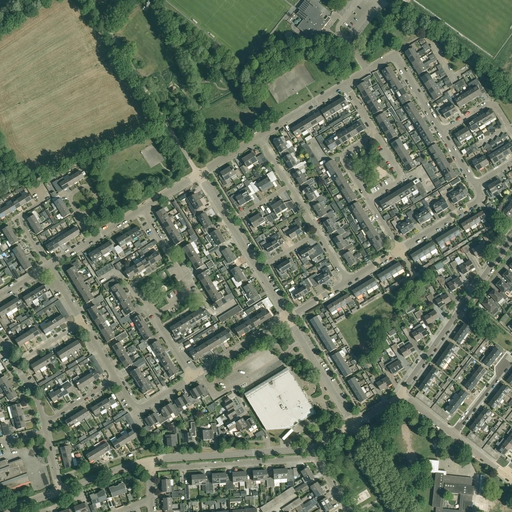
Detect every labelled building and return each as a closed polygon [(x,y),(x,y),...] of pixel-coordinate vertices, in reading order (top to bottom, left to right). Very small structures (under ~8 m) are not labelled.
[(306,0),(305,0),(299,9),(307,15),(298,27),(305,33),(308,30),(317,36),(327,23),(330,19),(329,18),(327,20),(326,22),(320,17),(323,13),(306,0)] [(405,53),(409,59),(417,54),(413,48),(405,53)] [(409,59),(412,64),(420,59),(417,54),(409,59)] [(439,62),(436,57),(431,60),(432,63),(434,62),(435,64),(437,63),(438,65),(440,64),(439,62)] [(412,64),(416,70),(424,65),(420,59),(412,64)] [(420,77),(428,72),(424,65),(416,70),(420,77)] [(382,72),(386,78),(394,73),(391,67),(382,72)] [(373,75),(378,83),(382,81),(377,72),(373,75)] [(425,84),(433,79),(428,72),(420,77),(422,80),(423,81),(422,81),(422,82),(423,84),(424,84),(425,84)] [(386,78),(389,84),(397,78),(394,73),(386,78)] [(368,81),(365,82),(358,87),(361,93),(369,88),(367,85),(370,83),(369,81),(371,79),(370,76),(366,78),(368,81)] [(389,84),(393,89),(401,84),(397,78),(389,84)] [(425,84),(428,90),(436,85),(436,84),(433,79),(425,84)] [(472,90),(477,98),(479,97),(480,97),(482,96),(483,95),(482,95),(480,91),(483,89),(479,82),(475,84),(477,87),(474,89),(472,86),(470,87),(472,90)] [(440,85),(438,83),(436,84),(436,85),(428,90),(432,95),(439,90),(437,87),(440,85)] [(393,89),(396,94),(404,89),(401,84),(393,89)] [(361,93),(364,98),(372,93),(369,88),(361,93)] [(396,94),(399,100),(407,95),(404,89),(396,94)] [(443,96),(439,90),(432,95),(435,101),(443,96)] [(472,90),(466,93),(471,101),(477,98),(472,90)] [(364,98),(368,104),(376,99),(372,93),(364,98)] [(461,97),(466,105),(471,101),(466,93),(461,97)] [(411,100),(407,95),(399,100),(403,105),(411,100)] [(460,108),(466,105),(461,97),(455,100),(460,108)] [(338,101),(343,109),(349,105),(344,98),(338,101)] [(368,104),(371,109),(379,104),(376,99),(368,104)] [(333,104),(338,112),(343,109),(338,101),(333,104)] [(404,108),(408,113),(416,108),(412,103),(404,108)] [(327,108),(332,116),(338,112),(333,104),(327,108)] [(383,110),(379,104),(371,109),(375,115),(383,110)] [(453,104),(447,108),(452,116),(458,112),(453,104)] [(447,119),(452,116),(447,108),(444,110),(443,108),(440,109),(439,107),(436,110),(440,116),(444,114),(447,119)] [(327,108),(322,111),(327,119),(332,116),(327,108)] [(408,113),(411,119),(419,114),(416,108),(408,113)] [(492,110),(486,113),(491,121),(496,118),(492,110)] [(314,116),(319,124),(324,121),(319,113),(314,116)] [(486,113),(480,117),(485,125),(491,121),(486,113)] [(376,119),(379,124),(387,119),(384,114),(376,119)] [(411,119),(414,124),(422,119),(419,114),(411,119)] [(308,119),(313,127),(319,124),(314,116),(308,119)] [(480,117),(475,120),(480,128),(485,125),(480,117)] [(303,123),(308,131),(313,127),(308,119),(303,123)] [(361,119),(352,124),(354,126),(359,134),(364,130),(363,128),(365,126),(361,119)] [(379,124),(383,130),(391,125),(387,119),(379,124)] [(414,124),(418,130),(426,125),(422,119),(414,124)] [(474,131),(480,128),(475,120),(469,124),(474,131)] [(298,126),(303,134),(308,131),(303,123),(298,126)] [(383,130),(386,135),(394,130),(391,125),(383,130)] [(418,130),(421,135),(429,130),(426,125),(418,130)] [(297,138),(303,134),(298,126),(292,130),(297,138)] [(354,126),(348,129),(353,137),(359,134),(354,126)] [(467,128),(461,131),(466,139),(472,136),(467,128)] [(348,129),(343,133),(348,141),(353,137),(348,129)] [(398,136),(394,130),(386,135),(390,141),(398,136)] [(424,140),(432,135),(429,130),(421,135),(424,140)] [(466,139),(461,131),(456,135),(457,137),(454,139),(459,147),(462,145),(460,143),(466,139)] [(343,133),(337,136),(342,144),(348,141),(343,133)] [(316,138),(320,144),(325,141),(321,135),(316,138)] [(432,135),(424,140),(428,146),(436,141),(432,135)] [(337,136),(332,140),(337,147),(342,144),(337,136)] [(274,142),(277,148),(287,142),(285,139),(282,141),(281,138),(278,140),(277,138),(276,138),(274,139),(274,140),(275,142),(274,142)] [(392,144),(395,150),(403,145),(400,139),(392,144)] [(332,140),(326,143),(328,146),(331,151),(337,147),(332,140)] [(284,152),(285,154),(294,149),(292,146),(287,149),(286,146),(288,145),(287,142),(277,148),(281,153),(284,152)] [(429,149),(432,155),(440,150),(437,144),(429,149)] [(395,150),(399,155),(406,150),(403,145),(395,150)] [(506,146),(500,149),(505,157),(510,154),(506,146)] [(284,159),(287,164),(296,158),(295,156),(293,157),(291,154),(296,151),(294,149),(285,154),(287,157),(284,159)] [(500,149),(495,153),(500,161),(505,157),(500,149)] [(399,155),(402,161),(410,156),(406,150),(399,155)] [(432,155),(435,160),(443,155),(440,150),(432,155)] [(254,153),(248,156),(253,164),(259,161),(260,164),(263,162),(260,156),(257,158),(254,153)] [(494,164),(500,161),(495,153),(489,156),(494,164)] [(435,160),(439,165),(447,161),(443,155),(435,160)] [(247,168),(253,164),(248,156),(242,159),(245,165),(243,166),(247,172),(249,171),(247,168)] [(402,161),(405,166),(413,161),(410,156),(402,161)] [(484,156),(479,160),(484,168),(489,164),(484,156)] [(305,161),(303,163),(302,162),(298,165),(296,162),(298,161),(296,158),(287,164),(291,170),(294,168),(295,170),(306,163),(307,163),(305,161)] [(326,165),(329,171),(337,166),(334,160),(326,165)] [(478,171),(484,168),(479,160),(473,163),(478,171)] [(417,167),(413,161),(405,166),(409,172),(417,167)] [(450,166),(447,161),(439,165),(442,171),(450,166)] [(294,175),(297,180),(306,174),(305,172),(303,174),(301,171),(306,168),(306,167),(307,167),(306,163),(295,170),(297,173),(294,175)] [(226,169),(231,178),(237,174),(239,177),(242,175),(238,169),(235,171),(232,166),(226,169)] [(340,171),(337,166),(329,171),(333,176),(340,171)] [(453,171),(450,166),(442,171),(446,176),(453,171)] [(226,181),(231,178),(226,169),(220,173),(224,178),(221,180),(225,186),(227,184),(226,181)] [(75,174),(79,181),(84,178),(80,171),(75,174)] [(333,176),(336,181),(344,177),(340,171),(333,176)] [(457,177),(453,171),(446,176),(449,182),(457,177)] [(269,178),(263,181),(268,189),(274,186),(271,181),(274,179),(270,173),(267,175),(269,178)] [(79,181),(75,174),(70,177),(74,184),(79,181)] [(306,182),(308,185),(315,180),(314,177),(312,178),(308,181),(306,178),(308,177),(306,174),(297,180),(301,186),(306,182)] [(65,178),(67,179),(65,181),(69,187),(74,184),(70,177),(68,178),(67,176),(65,178)] [(336,181),(339,187),(347,182),(344,177),(336,181)] [(316,191),(317,190),(314,185),(316,184),(320,181),(318,178),(316,180),(315,180),(308,185),(310,188),(304,191),(308,196),(316,191)] [(459,178),(450,183),(452,186),(461,181),(459,178)] [(412,193),(418,190),(417,187),(415,185),(420,182),(418,179),(407,185),(412,193)] [(499,179),(494,183),(499,191),(504,187),(505,189),(508,187),(505,182),(502,184),(499,179)] [(60,181),(62,182),(59,184),(63,191),(69,187),(65,181),(63,181),(62,180),(60,181)] [(263,193),(268,189),(263,181),(258,185),(256,181),(253,183),(253,182),(250,184),(251,185),(254,191),(257,189),(260,188),(263,193)] [(339,187),(342,192),(350,187),(347,182),(339,187)] [(493,194),(499,191),(494,183),(488,186),(491,191),(487,193),(490,198),(493,196),(493,195),(493,194)] [(462,184),(459,186),(460,188),(455,192),(460,200),(466,197),(466,196),(469,194),(467,191),(468,191),(465,186),(464,187),(462,184)] [(407,185),(402,189),(407,196),(412,193),(407,185)] [(247,191),(242,194),(247,202),(252,199),(249,194),(252,192),(248,186),(245,188),(247,191)] [(342,192),(346,197),(353,193),(350,187),(342,192)] [(446,189),(444,187),(442,188),(448,199),(451,197),(455,204),(460,200),(455,192),(450,195),(446,189)] [(445,200),(448,199),(442,188),(438,190),(440,193),(440,192),(443,196),(439,198),(441,200),(438,202),(444,211),(449,207),(445,200)] [(402,189),(396,192),(401,200),(407,196),(402,189)] [(323,194),(322,195),(318,198),(315,194),(318,193),(316,191),(308,196),(311,202),(316,199),(318,201),(325,197),(323,194)] [(396,192),(391,195),(396,203),(401,200),(396,192)] [(22,196),(27,203),(32,200),(28,193),(22,196)] [(357,198),(353,193),(346,197),(349,203),(357,198)] [(185,198),(190,205),(199,200),(195,194),(189,198),(186,194),(179,198),(181,201),(185,198)] [(234,204),(234,203),(238,201),(241,206),(247,202),(242,194),(236,198),(234,195),(230,197),(234,204)] [(391,195),(386,199),(390,207),(396,203),(391,195)] [(27,203),(22,196),(17,199),(21,206),(27,203)] [(321,203),(322,202),(326,199),(325,197),(318,201),(320,204),(314,207),(317,213),(324,209),(324,208),(327,207),(325,204),(322,206),(321,203)] [(438,214),(444,211),(438,202),(433,205),(429,200),(429,199),(428,197),(425,199),(431,209),(434,207),(438,214)] [(21,206),(17,199),(12,203),(16,209),(21,206)] [(55,203),(58,208),(64,204),(61,199),(55,203)] [(385,210),(390,207),(386,199),(380,202),(385,210)] [(423,204),(424,204),(427,209),(421,212),(427,221),(432,217),(428,211),(431,209),(425,199),(421,201),(423,204)] [(190,205),(188,206),(194,215),(195,214),(202,210),(200,207),(203,206),(199,200),(190,205)] [(283,200),(277,203),(282,212),(288,208),(289,211),(292,209),(288,203),(286,205),(283,200)] [(358,202),(351,207),(354,213),(362,208),(358,202)] [(16,209),(12,203),(7,206),(11,212),(16,209)] [(272,214),(269,215),(273,222),(275,225),(273,221),(275,219),(276,220),(278,218),(277,215),(282,212),(277,203),(272,207),(275,212),(272,214)] [(52,211),(54,213),(59,210),(61,213),(67,209),(64,204),(58,208),(52,211)] [(510,218),(511,215),(511,205),(510,204),(508,207),(506,208),(503,212),(510,218)] [(11,212),(7,206),(2,209),(6,216),(11,212)] [(157,217),(158,219),(167,214),(164,208),(156,213),(157,215),(157,217)] [(354,213),(357,218),(365,213),(362,208),(354,213)] [(70,214),(67,209),(61,213),(64,218),(70,214)] [(317,213),(321,218),(326,215),(328,218),(334,214),(332,211),(328,214),(324,209),(317,213)] [(198,217),(201,223),(208,219),(205,213),(204,213),(202,210),(195,214),(197,217),(198,217)] [(412,210),(409,212),(414,220),(417,218),(421,225),(427,221),(421,212),(416,216),(412,210)] [(406,214),(409,217),(406,219),(407,221),(404,223),(410,231),(415,228),(411,221),(414,220),(409,212),(406,214)] [(483,212),(477,215),(481,221),(487,218),(483,212)] [(267,225),(268,224),(268,225),(273,222),(269,215),(267,217),(264,218),(261,213),(255,217),(260,225),(266,222),(267,225)] [(357,218),(361,224),(369,219),(365,213),(357,218)] [(161,222),(162,224),(170,219),(174,217),(172,214),(168,216),(167,214),(158,219),(160,222),(161,222)] [(324,223),(328,229),(334,225),(334,224),(337,223),(334,217),(335,217),(334,214),(328,218),(329,220),(324,223)] [(27,219),(31,224),(37,220),(36,219),(38,218),(37,216),(35,217),(34,215),(27,219)] [(477,215),(472,218),(476,225),(481,221),(477,215)] [(255,217),(250,220),(253,225),(250,227),(254,233),(257,231),(255,228),(260,225),(255,217)] [(472,218),(467,221),(471,228),(476,225),(472,218)] [(163,227),(165,230),(165,229),(173,225),(170,219),(162,224),(163,224),(162,224),(163,224),(164,226),(163,227)] [(204,234),(206,232),(213,228),(212,225),(208,219),(201,223),(203,226),(201,228),(204,234)] [(361,224),(364,229),(372,224),(369,219),(361,224)] [(31,224),(34,229),(40,226),(39,224),(41,223),(40,221),(38,222),(37,220),(31,224)] [(297,228),(294,229),(297,235),(303,232),(299,227),(302,225),(299,220),(294,223),(297,228)] [(404,235),(410,231),(404,223),(399,226),(395,220),(392,222),(397,230),(400,228),(404,235)] [(465,231),(471,228),(467,221),(461,225),(465,231)] [(339,225),(338,222),(337,223),(334,224),(334,225),(328,229),(331,234),(336,231),(338,234),(344,230),(342,227),(338,230),(336,227),(339,225)] [(364,229),(367,234),(375,230),(372,224),(364,229)] [(168,233),(169,235),(177,230),(173,225),(165,229),(165,230),(166,233),(168,233)] [(5,235),(12,231),(9,226),(2,230),(5,235)] [(41,227),(40,226),(34,229),(37,235),(43,231),(42,229),(44,228),(43,226),(41,227)] [(143,231),(141,232),(138,226),(132,230),(137,238),(140,236),(141,237),(145,234),(143,231)] [(71,230),(76,237),(81,234),(77,227),(71,230)] [(294,229),(291,231),(288,227),(283,230),(286,235),(289,233),(292,239),(297,235),(294,229)] [(452,230),(456,237),(461,233),(457,227),(452,230)] [(215,231),(213,228),(206,232),(208,235),(207,235),(211,242),(214,240),(221,236),(217,230),(215,231)] [(76,237),(71,230),(66,233),(70,240),(76,237)] [(132,230),(127,233),(132,241),(137,238),(132,230)] [(170,238),(171,241),(180,235),(177,230),(169,235),(170,237),(170,238)] [(334,240),(338,245),(344,241),(344,240),(341,235),(346,232),(344,230),(338,234),(339,236),(334,240)] [(367,234),(371,240),(379,235),(375,230),(367,234)] [(452,230),(447,234),(451,240),(456,237),(452,230)] [(12,231),(5,235),(8,240),(15,236),(12,231)] [(70,240),(66,233),(61,236),(65,243),(70,240)] [(122,236),(126,244),(132,241),(127,233),(122,236)] [(274,241),(271,243),(275,249),(280,246),(277,240),(279,239),(276,234),(271,237),(274,241)] [(447,234),(441,237),(445,243),(451,240),(447,234)] [(175,245),(176,246),(183,241),(180,235),(171,241),(173,243),(174,243),(176,245),(175,245)] [(371,240),(374,245),(382,240),(379,235),(371,240)] [(15,236),(8,240),(6,242),(9,247),(18,242),(15,236)] [(65,243),(61,236),(56,240),(60,246),(65,243)] [(122,236),(116,240),(121,248),(126,244),(122,236)] [(215,248),(210,251),(212,254),(219,250),(217,247),(218,246),(225,242),(221,236),(214,240),(211,242),(215,248)] [(441,237),(436,240),(440,247),(445,243),(441,237)] [(345,251),(348,250),(354,246),(352,243),(350,245),(346,239),(344,240),(344,241),(338,245),(341,251),(343,249),(345,251)] [(60,246),(56,240),(51,243),(55,250),(60,246)] [(374,245),(377,251),(385,246),(382,240),(374,245)] [(109,253),(112,251),(114,254),(117,253),(115,249),(110,241),(104,245),(109,253)] [(269,253),(275,249),(271,243),(268,245),(265,241),(261,244),(264,248),(266,247),(269,253)] [(432,242),(427,246),(431,252),(436,249),(432,242)] [(55,250),(51,243),(46,246),(50,253),(55,250)] [(183,248),(186,254),(194,249),(190,243),(183,248)] [(488,251),(487,250),(489,248),(487,244),(485,246),(483,243),(478,247),(482,254),(488,251)] [(99,248),(104,256),(105,255),(106,256),(110,254),(109,253),(104,245),(99,248)] [(16,255),(22,251),(19,246),(12,250),(16,255)] [(311,246),(306,250),(310,256),(311,258),(314,256),(317,261),(322,258),(318,250),(315,252),(311,246)] [(344,256),(348,261),(359,255),(362,253),(362,252),(359,254),(354,257),(351,252),(356,249),(354,246),(348,250),(350,252),(344,256)] [(427,246),(421,249),(425,255),(431,252),(427,246)] [(477,257),(482,254),(478,247),(472,250),(477,257)] [(105,258),(104,256),(99,248),(94,251),(99,259),(101,258),(102,260),(105,258)] [(223,255),(225,258),(232,253),(228,248),(220,252),(221,253),(219,254),(220,257),(223,255)] [(156,249),(152,251),(154,253),(151,255),(156,263),(162,260),(156,249)] [(186,254),(189,259),(197,254),(194,249),(186,254)] [(421,249),(416,252),(420,259),(425,255),(421,249)] [(306,250),(301,253),(304,259),(302,260),(305,265),(309,262),(307,258),(310,256),(306,250)] [(25,252),(23,253),(22,251),(16,255),(13,257),(14,259),(17,258),(19,260),(25,256),(26,255),(25,252)] [(88,255),(92,261),(90,263),(92,266),(96,263),(95,261),(99,259),(94,251),(88,255)] [(415,262),(420,259),(416,252),(411,255),(415,262)] [(227,265),(228,268),(235,264),(233,261),(236,260),(232,253),(225,258),(229,264),(227,265)] [(189,259),(193,265),(201,260),(197,254),(189,259)] [(144,255),(141,257),(143,260),(141,261),(146,269),(151,266),(146,258),(144,255)] [(151,255),(146,258),(151,266),(156,263),(151,255)] [(348,261),(351,267),(358,263),(360,262),(358,259),(361,257),(359,255),(348,261)] [(25,256),(19,260),(22,265),(28,261),(25,256)] [(204,265),(201,260),(193,265),(196,270),(204,265)] [(289,260),(283,263),(287,269),(290,267),(293,272),(298,269),(295,264),(292,265),(289,260)] [(28,261),(22,265),(25,271),(32,267),(28,261)] [(141,261),(135,265),(140,273),(146,269),(141,261)] [(471,261),(465,264),(470,271),(475,268),(471,261)] [(66,271),(70,277),(78,272),(80,271),(78,267),(80,266),(78,264),(78,265),(76,262),(68,267),(70,269),(66,271)] [(284,271),(287,269),(283,263),(278,267),(282,272),(279,274),(282,278),(287,275),(284,271)] [(394,266),(398,272),(403,269),(399,263),(394,266)] [(231,271),(234,277),(241,273),(238,267),(237,267),(235,264),(228,268),(230,271),(231,271)] [(465,264),(460,267),(464,275),(470,271),(465,264)] [(135,265),(130,268),(135,276),(140,273),(135,265)] [(130,268),(129,266),(125,268),(126,270),(124,271),(123,272),(124,274),(125,273),(129,279),(135,276),(130,268)] [(388,269),(392,276),(398,272),(394,266),(388,269)] [(324,271),(321,273),(326,282),(331,279),(331,278),(334,276),(331,271),(330,271),(328,267),(323,270),(324,271)] [(383,272),(387,279),(392,276),(388,269),(383,272)] [(197,276),(201,282),(209,277),(207,274),(209,272),(207,270),(205,271),(197,276)] [(511,274),(509,271),(507,272),(506,271),(504,274),(505,274),(503,276),(511,284),(511,283),(511,274)] [(70,277),(73,282),(81,277),(84,276),(82,273),(79,275),(78,272),(70,277)] [(387,279),(383,272),(378,276),(382,282),(387,279)] [(237,283),(239,286),(246,282),(245,279),(241,273),(234,277),(238,283),(237,283)] [(321,273),(322,276),(319,278),(316,273),(312,276),(308,278),(313,286),(314,288),(320,285),(321,285),(326,282),(321,273)] [(73,282),(77,288),(84,283),(82,279),(85,278),(84,276),(81,277),(73,282)] [(439,280),(442,286),(445,285),(442,279),(441,279),(440,276),(437,278),(439,281),(439,280)] [(201,282),(204,287),(212,282),(209,277),(201,282)] [(453,281),(451,277),(446,280),(444,277),(442,279),(445,285),(448,283),(448,284),(452,291),(458,288),(454,281),(453,281)] [(459,277),(454,281),(458,288),(463,285),(459,277)] [(303,288),(300,289),(303,295),(311,291),(310,288),(313,286),(308,278),(305,280),(300,283),(303,288)] [(368,281),(372,288),(378,284),(374,278),(368,281)] [(507,286),(502,280),(500,282),(500,281),(497,283),(498,284),(496,285),(504,293),(508,290),(510,293),(511,291),(511,285),(509,283),(507,286)] [(363,285),(367,291),(372,288),(368,281),(363,285)] [(204,287),(207,292),(215,288),(212,282),(204,287)] [(239,286),(237,288),(238,289),(241,288),(241,289),(243,292),(245,291),(247,293),(254,289),(250,283),(248,285),(246,282),(239,286)] [(77,288),(80,293),(88,288),(90,286),(89,283),(86,285),(84,283),(77,288)] [(110,293),(112,295),(122,289),(119,283),(117,284),(115,286),(112,287),(110,288),(112,291),(110,293)] [(48,292),(44,285),(38,288),(42,295),(44,299),(47,297),(45,294),(48,292)] [(358,288),(362,294),(367,291),(363,285),(358,288)] [(291,287),(292,288),(289,290),(292,295),(295,293),(298,299),(303,295),(300,289),(297,291),(293,286),(291,287)] [(42,295),(38,288),(33,292),(37,298),(42,295)] [(80,293),(83,298),(91,293),(88,288),(80,293)] [(207,292),(211,298),(218,293),(215,288),(207,292)] [(362,294),(358,288),(352,291),(356,298),(362,294)] [(115,296),(117,299),(125,294),(122,289),(112,295),(113,298),(115,296)] [(246,302),(249,307),(252,305),(251,304),(257,300),(255,297),(258,295),(254,289),(247,293),(249,297),(247,298),(249,301),(246,302)] [(495,290),(493,291),(493,290),(490,293),(491,293),(490,295),(498,303),(503,298),(505,300),(507,298),(503,293),(500,295),(495,290)] [(37,298),(33,292),(28,295),(32,302),(37,298)] [(83,298),(86,304),(94,299),(91,293),(83,298)] [(216,302),(218,300),(221,299),(224,304),(227,303),(224,297),(222,298),(218,293),(211,298),(214,303),(216,302)] [(440,294),(442,297),(446,305),(452,301),(447,294),(444,296),(442,293),(440,294)] [(117,299),(120,304),(128,299),(125,294),(117,299)] [(349,294),(343,297),(347,303),(353,300),(349,294)] [(32,302),(28,295),(23,298),(27,305),(32,302)] [(343,297),(338,300),(342,307),(347,303),(343,297)] [(442,297),(436,301),(440,308),(446,305),(442,297)] [(17,298),(12,301),(16,308),(18,310),(21,309),(19,306),(22,305),(17,298)] [(87,310),(91,316),(99,311),(97,308),(101,305),(99,303),(104,300),(102,298),(97,301),(93,304),(94,306),(87,310)] [(120,304),(124,310),(132,305),(128,299),(120,304)] [(496,302),(493,305),(488,299),(483,304),(491,312),(496,308),(498,310),(501,307),(496,302)] [(338,300),(333,303),(337,310),(342,307),(338,300)] [(7,304),(11,311),(16,308),(12,301),(7,304)] [(333,303),(327,307),(331,313),(337,310),(333,303)] [(11,311),(7,304),(2,307),(6,314),(11,311)] [(125,317),(129,314),(135,310),(132,305),(124,310),(122,311),(125,317)] [(207,310),(204,311),(202,308),(196,311),(201,319),(207,316),(208,318),(211,316),(207,310)] [(262,313),(266,321),(272,317),(267,309),(262,313)] [(91,316),(94,321),(102,316),(99,311),(91,316)] [(196,311),(191,315),(196,322),(201,319),(196,311)] [(430,314),(434,321),(440,318),(435,311),(430,314)] [(256,316),(261,324),(266,321),(262,313),(256,316)] [(430,314),(424,317),(429,325),(434,321),(430,314)] [(57,318),(61,325),(66,322),(65,320),(63,317),(62,315),(57,318)] [(129,322),(130,324),(134,322),(135,325),(143,320),(140,315),(129,322)] [(191,315),(186,318),(191,326),(196,322),(191,315)] [(94,321),(97,326),(105,321),(102,316),(94,321)] [(256,316),(251,319),(256,327),(261,324),(256,316)] [(314,325),(320,321),(317,316),(310,320),(314,325)] [(51,321),(56,328),(61,325),(57,318),(51,321)] [(186,331),(192,328),(191,326),(186,318),(180,321),(185,329),(186,331)] [(251,319),(246,323),(250,330),(256,327),(251,319)] [(135,325),(139,331),(147,326),(143,320),(135,325)] [(46,324),(50,331),(56,328),(51,321),(46,324)] [(97,326),(101,332),(109,327),(105,321),(97,326)] [(180,332),(185,329),(180,321),(175,324),(180,332)] [(314,325),(317,331),(323,327),(320,321),(314,325)] [(246,323),(240,326),(245,334),(250,330),(246,323)] [(45,334),(50,331),(46,324),(41,328),(41,327),(39,328),(42,333),(44,332),(45,334)] [(181,335),(180,332),(175,324),(170,328),(176,338),(181,335)] [(461,329),(470,335),(472,332),(470,330),(471,328),(465,324),(461,329)] [(34,325),(32,327),(33,329),(30,331),(35,337),(40,334),(34,325)] [(102,333),(104,337),(112,332),(114,331),(110,326),(109,327),(101,332),(102,333)] [(139,331),(142,336),(150,331),(147,326),(139,331)] [(240,337),(245,334),(240,326),(235,329),(240,337)] [(418,326),(416,327),(422,338),(428,334),(423,327),(420,329),(418,326)] [(323,327),(317,331),(320,336),(327,332),(323,327)] [(414,333),(412,334),(417,341),(422,338),(416,327),(413,329),(414,333)] [(222,332),(226,340),(232,337),(227,329),(222,332)] [(467,333),(461,329),(457,334),(464,339),(467,333)] [(35,337),(30,331),(25,334),(30,341),(35,337)] [(139,346),(140,348),(145,345),(144,342),(153,337),(150,331),(142,336),(144,339),(141,342),(142,344),(139,346)] [(107,343),(115,338),(112,332),(104,337),(107,343)] [(216,336),(221,344),(226,340),(222,332),(216,336)] [(327,332),(320,336),(323,341),(330,337),(327,332)] [(30,341),(25,334),(20,337),(25,344),(30,341)] [(460,344),(464,339),(457,334),(454,340),(460,344)] [(211,339),(215,346),(216,347),(221,344),(216,336),(211,339)] [(334,339),(332,336),(330,338),(330,337),(323,341),(327,346),(333,342),(332,340),(334,339)] [(25,344),(20,337),(15,340),(19,347),(25,344)] [(205,342),(210,350),(216,347),(215,346),(211,339),(205,342)] [(395,353),(398,351),(394,345),(390,339),(388,341),(395,353)] [(78,340),(72,344),(76,351),(82,347),(78,340)] [(150,346),(153,351),(161,346),(158,341),(150,346)] [(112,347),(115,352),(123,348),(120,342),(112,347)] [(200,346),(205,354),(210,350),(205,342),(200,346)] [(333,342),(327,346),(330,352),(336,348),(333,342)] [(451,343),(447,348),(455,354),(456,352),(455,351),(457,347),(451,343)] [(76,351),(72,344),(67,347),(71,354),(76,351)] [(411,344),(406,347),(410,354),(416,351),(411,344)] [(153,351),(157,356),(165,351),(161,346),(153,351)] [(195,349),(200,357),(205,354),(200,346),(195,349)] [(71,354),(67,347),(62,350),(66,357),(71,354)] [(406,347),(401,350),(405,357),(410,354),(406,347)] [(115,352),(119,358),(127,353),(123,348),(115,352)] [(444,353),(450,358),(452,355),(454,356),(455,354),(447,348),(444,353)] [(491,353),(497,357),(501,352),(495,348),(491,353)] [(195,349),(189,352),(194,360),(195,361),(199,359),(198,358),(200,357),(195,349)] [(66,357),(62,350),(57,353),(61,360),(66,357)] [(156,360),(158,359),(160,362),(168,357),(165,351),(157,356),(154,358),(156,360)] [(336,361),(342,357),(339,352),(333,356),(336,361)] [(52,366),(57,363),(54,357),(56,356),(55,354),(53,355),(51,353),(46,356),(52,365),(52,366)] [(119,358),(122,363),(130,358),(127,353),(119,358)] [(444,353),(440,359),(447,363),(450,358),(444,353)] [(488,358),(494,362),(497,357),(491,353),(488,358)] [(45,366),(47,368),(52,365),(46,356),(41,359),(45,366)] [(160,362),(163,367),(171,362),(168,357),(160,362)] [(342,357),(336,361),(339,366),(346,363),(342,357)] [(394,358),(392,359),(392,361),(394,364),(398,371),(404,367),(398,357),(395,359),(394,358)] [(132,361),(130,358),(122,363),(125,369),(133,364),(132,361)] [(490,367),(494,362),(488,358),(484,363),(490,367)] [(45,366),(41,359),(36,362),(40,369),(45,366)] [(437,364),(443,368),(447,363),(440,359),(437,364)] [(392,361),(384,365),(386,367),(388,371),(391,370),(393,374),(394,375),(397,373),(396,372),(398,371),(394,364),(392,361)] [(40,369),(36,362),(31,366),(35,372),(40,369)] [(163,367),(167,372),(174,367),(171,362),(163,367)] [(346,363),(339,366),(342,372),(349,368),(346,363)] [(483,376),(487,371),(481,366),(477,371),(483,376)] [(167,377),(168,379),(178,373),(174,367),(167,372),(168,375),(167,376),(167,377)] [(130,373),(133,378),(141,373),(138,368),(130,373)] [(349,368),(342,372),(346,377),(352,373),(349,368)] [(434,368),(430,373),(436,377),(440,372),(434,368)] [(289,369),(245,396),(266,431),(290,429),(315,413),(289,369)] [(96,370),(91,374),(95,381),(100,377),(99,375),(97,372),(96,370)] [(479,381),(483,376),(477,371),(475,370),(471,375),(473,376),(479,381)] [(133,378),(137,384),(145,379),(141,373),(133,378)] [(430,373),(427,378),(433,382),(436,377),(430,373)] [(91,374),(86,377),(90,384),(95,381),(91,374)] [(79,390),(85,387),(80,380),(78,376),(73,379),(79,390)] [(469,381),(475,386),(479,381),(473,376),(469,381)] [(80,380),(85,387),(90,384),(86,377),(80,380)] [(351,386),(358,382),(355,377),(348,381),(351,386)] [(388,377),(382,380),(387,387),(392,384),(388,377)] [(427,378),(423,383),(429,387),(433,382),(427,378)] [(137,384),(140,389),(148,384),(145,379),(137,384)] [(382,380),(377,383),(381,391),(387,387),(382,380)] [(8,381),(1,386),(4,391),(11,386),(8,381)] [(471,391),(475,386),(469,381),(465,386),(471,391)] [(363,387),(360,382),(358,383),(358,382),(351,386),(355,392),(361,388),(363,387)] [(65,386),(69,393),(74,390),(70,383),(65,386)] [(423,383),(419,388),(426,393),(429,387),(423,383)] [(64,396),(69,393),(65,386),(64,386),(63,384),(60,385),(62,388),(59,389),(64,396)] [(151,389),(148,384),(140,389),(143,394),(151,389)] [(195,388),(200,396),(203,394),(204,397),(209,394),(206,389),(203,390),(200,385),(195,388)] [(500,390),(506,394),(510,389),(504,385),(500,390)] [(11,386),(4,391),(5,392),(3,393),(4,395),(6,394),(7,396),(14,392),(11,386)] [(59,399),(64,396),(59,389),(58,387),(55,388),(57,391),(54,392),(59,399)] [(200,396),(195,388),(190,391),(193,397),(191,398),(194,403),(199,401),(197,398),(200,396)] [(358,397),(364,393),(361,388),(355,392),(358,397)] [(53,402),(59,399),(54,392),(54,393),(52,389),(50,391),(52,394),(49,396),(53,402)] [(462,390),(458,395),(464,400),(468,394),(462,390)] [(496,395),(503,399),(506,394),(500,390),(496,395)] [(15,401),(14,399),(17,397),(14,392),(7,396),(11,403),(15,401)] [(364,393),(358,397),(361,402),(368,398),(364,393)] [(194,403),(191,398),(188,399),(185,394),(180,397),(185,405),(188,404),(189,406),(194,403)] [(458,395),(455,400),(461,404),(464,400),(458,395)] [(493,400),(499,404),(503,399),(496,395),(493,400)] [(106,399),(110,406),(116,403),(112,396),(106,399)] [(185,405),(180,397),(175,401),(178,406),(176,407),(180,414),(179,413),(184,410),(182,407),(185,405)] [(223,404),(227,411),(228,411),(233,408),(235,407),(230,400),(229,400),(227,397),(223,400),(225,403),(223,404)] [(101,403),(105,409),(110,406),(106,399),(101,403)] [(455,400),(451,405),(457,409),(461,404),(455,400)] [(495,409),(499,404),(493,400),(489,405),(495,409)] [(101,403),(96,406),(100,412),(105,409),(101,403)] [(180,414),(176,407),(173,409),(170,403),(165,407),(170,415),(173,413),(175,417),(180,414)] [(13,412),(21,410),(19,404),(11,406),(13,412)] [(451,405),(447,410),(453,414),(457,409),(451,405)] [(100,412),(96,406),(91,409),(95,416),(100,412)] [(170,415),(165,407),(160,410),(163,415),(161,417),(164,422),(169,419),(167,416),(170,415)] [(225,413),(230,420),(232,419),(237,416),(233,408),(228,411),(227,411),(225,413)] [(482,413),(488,418),(492,413),(486,408),(482,413)] [(80,412),(84,419),(90,416),(85,409),(80,412)] [(84,419),(80,412),(75,415),(79,422),(84,419)] [(164,422),(161,417),(158,418),(155,413),(150,416),(155,424),(158,422),(159,425),(164,422)] [(478,418),(484,423),(488,418),(482,413),(478,418)] [(79,422),(75,415),(70,418),(74,425),(79,422)] [(15,418),(11,419),(13,424),(24,421),(22,416),(15,418)] [(155,424),(150,416),(145,419),(148,424),(146,426),(149,431),(154,428),(152,426),(155,424)] [(253,430),(251,427),(256,424),(251,417),(244,421),(247,426),(248,429),(249,430),(250,432),(253,430)] [(74,425),(70,418),(65,421),(69,428),(74,425)] [(249,430),(248,429),(247,426),(244,421),(242,418),(234,422),(236,426),(240,432),(245,429),(246,432),(249,430)] [(474,423),(480,428),(484,423),(478,418),(474,423)] [(234,422),(232,419),(230,420),(225,423),(229,431),(236,426),(234,422)] [(24,421),(13,424),(14,427),(17,426),(18,429),(26,427),(24,421)] [(192,442),(192,437),(196,436),(195,429),(194,422),(191,423),(191,429),(189,429),(189,433),(183,433),(183,442),(192,442)] [(216,425),(216,423),(211,423),(211,430),(200,431),(201,438),(203,438),(203,440),(209,440),(209,439),(213,438),(213,432),(216,432),(216,429),(216,428),(216,425)] [(476,436),(477,437),(479,435),(476,433),(480,428),(474,423),(470,428),(476,433),(474,435),(476,436)] [(132,440),(137,437),(133,430),(127,434),(132,440)] [(122,437),(127,444),(132,440),(127,434),(122,437)] [(167,447),(175,446),(175,439),(176,439),(175,435),(165,436),(166,442),(167,442),(167,447)] [(117,440),(122,447),(127,444),(122,437),(117,440)] [(122,447),(117,440),(112,443),(116,450),(122,447)] [(511,444),(507,441),(503,445),(509,450),(511,446),(511,444)] [(505,455),(509,450),(503,445),(498,442),(496,444),(501,448),(499,450),(505,455)] [(101,446),(105,453),(111,450),(106,443),(101,446)] [(60,448),(62,455),(71,453),(69,446),(60,448)] [(105,453),(101,446),(96,449),(100,456),(105,453)] [(100,456),(96,449),(91,452),(95,459),(100,456)] [(95,459),(91,452),(86,456),(90,462),(95,459)] [(64,461),(73,459),(71,453),(62,455),(64,461)] [(0,488),(2,488),(3,492),(30,482),(22,459),(15,461),(15,463),(9,465),(7,459),(0,461),(0,488)] [(73,459),(64,461),(66,468),(74,466),(73,459)] [(473,502),(472,502),(472,495),(473,495),(474,487),(471,486),(472,478),(465,478),(465,477),(446,475),(447,471),(438,471),(439,461),(430,460),(428,472),(436,473),(432,507),(436,507),(435,511),(470,511),(471,511),(472,511),(473,502)] [(301,472),(304,477),(311,472),(308,467),(301,472)] [(274,478),(270,478),(271,487),(275,486),(274,480),(281,479),(280,469),(273,470),(274,478)] [(287,469),(280,469),(281,479),(288,479),(288,485),(292,485),(291,476),(288,477),(287,469)] [(266,470),(260,471),(260,481),(267,480),(267,487),(271,487),(270,478),(267,478),(266,470)] [(256,484),(256,481),(260,481),(260,471),(253,471),(253,479),(250,479),(251,488),(254,488),(254,484),(256,484)] [(233,483),(240,482),(239,472),(232,473),(233,480),(230,481),(230,490),(234,489),(233,483)] [(246,472),(239,472),(240,482),(246,482),(247,489),(251,488),(250,479),(246,480),(246,472)] [(315,478),(311,472),(304,477),(307,482),(315,478)] [(213,492),(213,491),(213,484),(220,484),(219,473),(212,474),(213,482),(209,482),(210,491),(210,492),(213,492)] [(226,473),(219,473),(220,484),(226,483),(227,490),(230,490),(230,481),(226,481),(226,473)] [(203,488),(206,488),(206,491),(206,493),(208,492),(209,492),(209,491),(210,491),(209,482),(206,482),(205,474),(198,475),(199,485),(202,484),(203,488)] [(310,487),(313,492),(321,487),(317,482),(310,487)] [(119,485),(117,486),(120,495),(126,492),(123,483),(119,485)] [(174,492),(173,485),(170,486),(162,486),(163,492),(172,492),(172,495),(180,494),(180,491),(174,492)] [(113,497),(120,495),(117,486),(114,487),(114,486),(110,488),(113,497)] [(321,488),(321,487),(313,492),(310,494),(311,497),(315,494),(317,497),(324,493),(322,490),(323,490),(322,487),(321,488)] [(97,494),(101,506),(104,505),(103,501),(107,500),(105,495),(107,495),(105,491),(104,492),(103,490),(99,492),(99,493),(97,494)] [(90,495),(93,504),(90,505),(92,511),(96,511),(95,508),(97,507),(96,504),(100,502),(97,494),(94,495),(94,494),(90,495)] [(320,502),(323,507),(330,502),(327,497),(320,502)] [(333,508),(330,502),(323,507),(326,511),(333,508)] [(87,511),(84,503),(79,505),(81,511),(87,511)]
